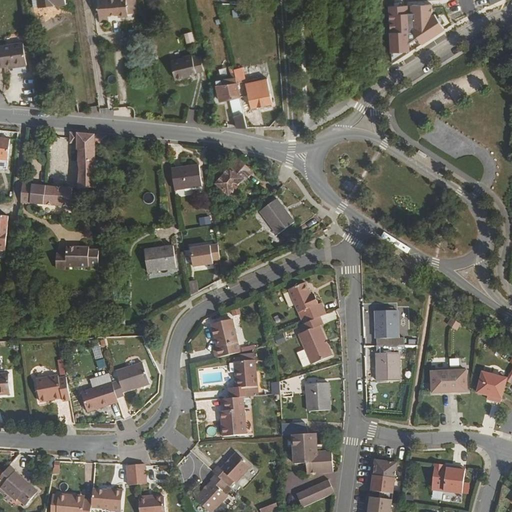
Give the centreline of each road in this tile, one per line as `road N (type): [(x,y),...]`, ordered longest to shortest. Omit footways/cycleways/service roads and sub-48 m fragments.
road 1 (tertiary): [(281,152),(0,115)]
road 2 (residential): [(352,251),(319,254),(188,318),(177,337),(172,391)]
road 3 (track): [(0,335),(177,337)]
road 4 (residential): [(353,426),(352,251)]
road 5 (tertiary): [(478,255),(488,239),(475,205),(382,142)]
road 6 (residential): [(372,97),(395,76),(511,12)]
road 7 (residential): [(353,426),(503,445)]
